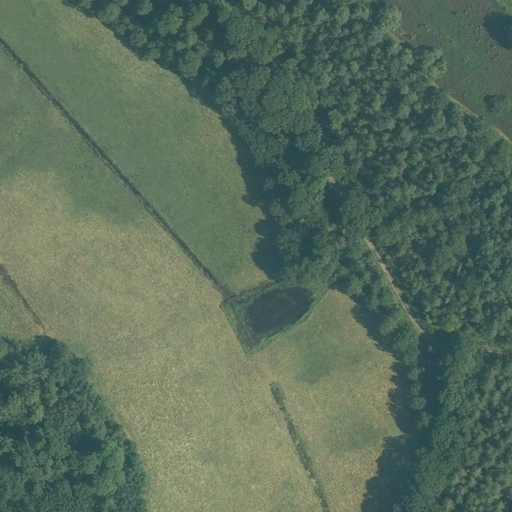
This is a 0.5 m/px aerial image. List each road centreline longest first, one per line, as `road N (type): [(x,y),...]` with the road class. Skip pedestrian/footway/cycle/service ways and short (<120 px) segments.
road 1 (track): [(250,0),(422,341),(511,356)]
road 2 (track): [(416,511),(458,348)]
